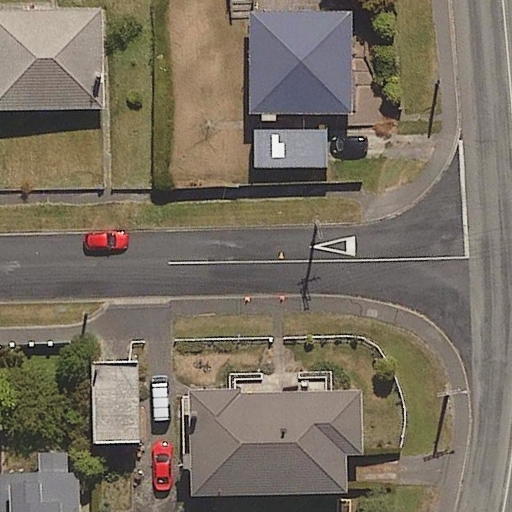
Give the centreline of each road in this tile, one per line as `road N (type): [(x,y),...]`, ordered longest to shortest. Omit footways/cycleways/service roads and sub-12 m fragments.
road 1 (residential): [(0,269),(511,252)]
road 2 (residential): [(500,0),(511,129)]
